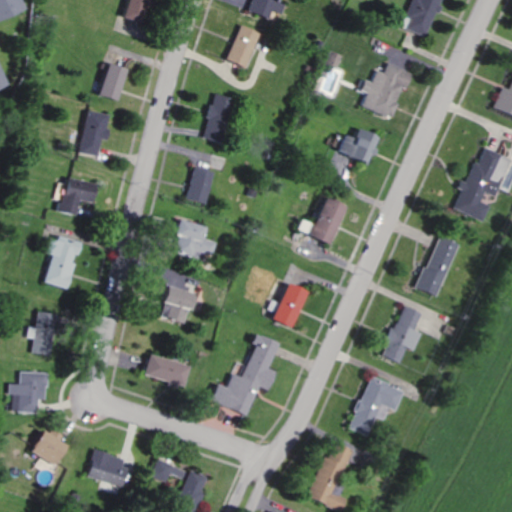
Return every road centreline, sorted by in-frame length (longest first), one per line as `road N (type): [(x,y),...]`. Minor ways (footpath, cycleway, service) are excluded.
road 1 (residential): [(266,463),(106,407),(95,391),(140,180),(193,0)]
road 2 (residential): [(266,463),(312,395),(490,0)]
